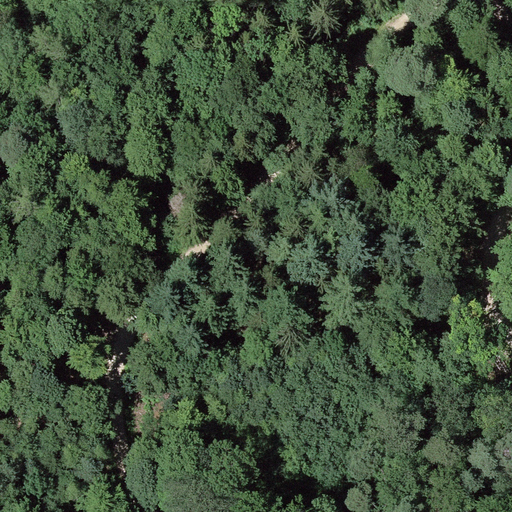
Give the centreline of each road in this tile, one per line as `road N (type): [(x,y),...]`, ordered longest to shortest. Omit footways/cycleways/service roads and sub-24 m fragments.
road 1 (track): [(139,511),(114,395),(118,352),(135,314),(156,281),(426,0)]
road 2 (track): [(156,281),(152,252),(174,158)]
road 3 (track): [(511,212),(495,257),(496,295),(511,328)]
